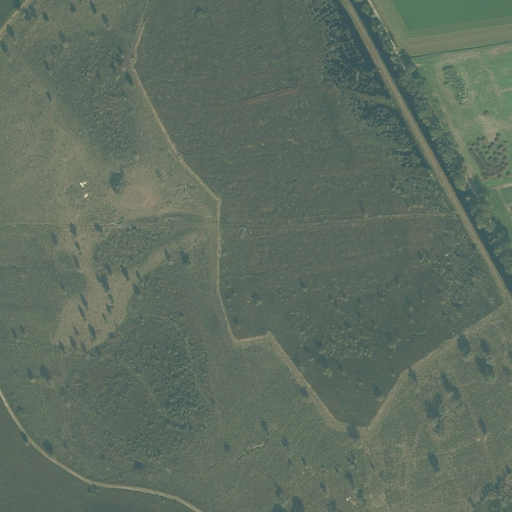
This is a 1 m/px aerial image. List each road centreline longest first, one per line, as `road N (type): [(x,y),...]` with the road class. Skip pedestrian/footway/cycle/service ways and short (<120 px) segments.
road 1 (track): [(344,0),(511,308)]
road 2 (track): [(511,265),(368,0)]
road 3 (track): [(0,391),(35,446),(81,479),(167,495),(199,511)]
